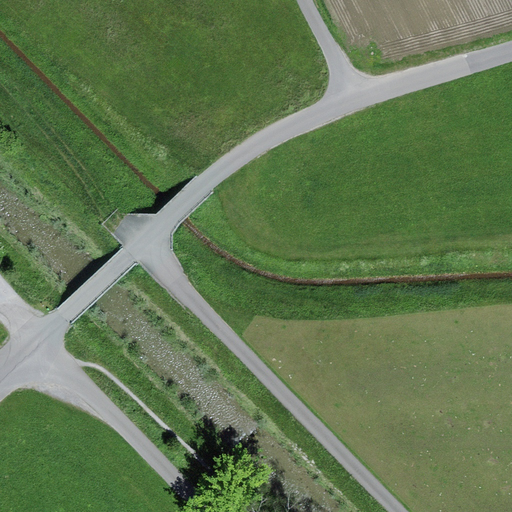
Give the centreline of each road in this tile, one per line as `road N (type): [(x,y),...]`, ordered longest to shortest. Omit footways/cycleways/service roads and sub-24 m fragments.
road 1 (unclassified): [(511,52),(257,142),(0,376)]
road 2 (track): [(0,108),(399,511)]
